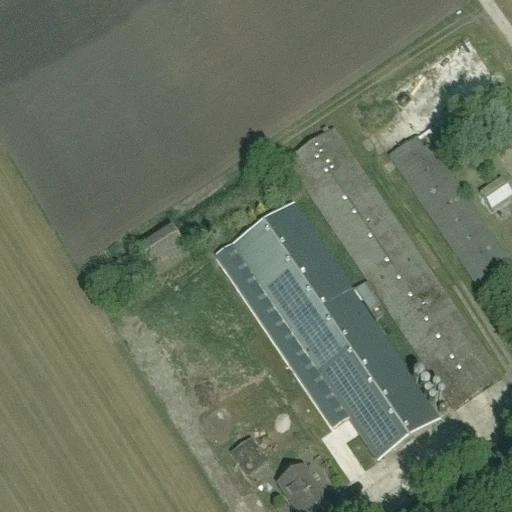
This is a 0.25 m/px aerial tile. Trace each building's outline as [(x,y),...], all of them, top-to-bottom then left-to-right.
[(485,300),(511,282),(511,264),(431,144),(443,136),(439,130),(500,87),(469,39),(390,94),(420,139),(390,159),(485,300)] [(455,411),(501,379),(334,132),(287,164),(455,411)] [(511,197),(500,180),(479,194),(491,211),(511,197)] [(379,462),(439,422),(293,206),(233,246),(379,462)] [(157,278),(190,255),(172,228),(139,250),(157,278)] [(491,402),(511,394),(507,385),(488,393),(491,402)] [(296,511),(314,511),(327,504),(303,468),(278,485),(296,511)]
